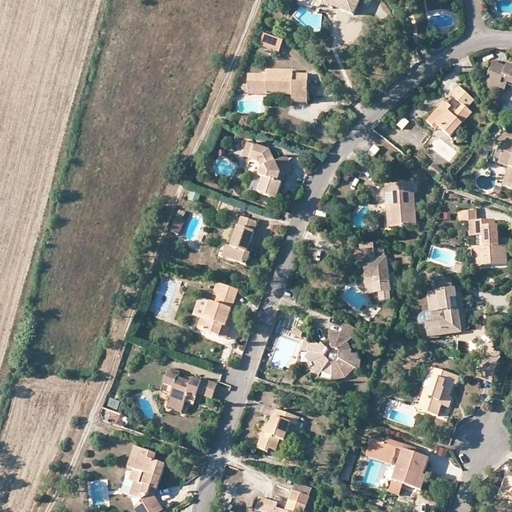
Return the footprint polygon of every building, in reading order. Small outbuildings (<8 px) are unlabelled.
[(322,0),(324,2),(324,3),(333,7),(334,4),(354,13),(360,0),(322,0)] [(281,49),(285,37),(267,31),(262,42),(281,49)] [(501,80),(506,67),(495,62),(489,75),(492,76),(501,80)] [(511,65),(508,64),(506,67),(501,80),(492,76),(487,89),(497,92),(498,90),(505,93),(509,83),(511,84),(511,65)] [(292,100),(306,100),(307,75),(293,75),(293,71),(266,70),(266,75),(249,75),(248,91),(292,92),(292,97),(292,100)] [(434,124),(437,127),(449,138),(471,113),(465,108),(472,100),(457,87),(450,95),(461,105),(455,113),(446,105),(448,103),(445,101),(426,123),(431,128),(434,124)] [(511,169),(511,177),(508,189),(511,190),(511,140),(508,139),(499,164),(509,168),(511,169)] [(252,158),(257,144),(249,141),(245,156),(252,158)] [(260,192),(278,199),(285,178),(277,161),(271,149),(257,144),(252,158),(259,161),(263,168),(261,176),(265,177),(260,192)] [(369,154),(374,158),(380,150),(376,146),(369,154)] [(277,161),(285,178),(289,180),(294,167),(289,155),(277,161)] [(389,157),(383,165),(389,169),(394,161),(389,157)] [(440,169),(433,164),(429,170),(435,175),(440,169)] [(511,177),(511,169),(509,168),(502,187),(508,189),(511,177)] [(444,172),(440,169),(435,175),(439,178),(444,172)] [(392,206),(393,228),(417,226),(415,193),(403,193),(402,184),(385,185),(386,195),(393,194),(394,202),(394,206),(392,206)] [(403,193),(415,193),(414,184),(402,184),(403,193)] [(458,223),(468,222),(477,221),(476,214),(473,211),(458,212),(458,223)] [(180,216),(174,228),(182,232),(187,219),(180,216)] [(228,258),(249,265),(253,253),(247,252),(250,243),(252,244),(259,222),(242,217),(233,246),(228,258)] [(477,221),(468,222),(470,236),(477,236),(478,247),(473,248),(474,267),(508,264),(507,246),(500,247),(499,240),(498,226),(496,226),(486,227),(486,220),(477,221)] [(247,252),(253,253),(256,245),(252,244),(250,243),(247,252)] [(228,258),(233,246),(228,244),(224,256),(228,258)] [(374,294),(392,292),(387,257),(375,259),(374,249),(357,251),(358,261),(364,260),(366,279),(372,278),(374,294)] [(223,283),(219,282),(214,294),(219,296),(223,283)] [(227,326),(241,289),(223,283),(219,296),(216,303),(212,302),(206,318),(204,318),(200,329),(221,336),(224,325),(227,326)] [(429,338),(462,333),(459,308),(458,308),(457,298),(458,298),(457,290),(429,294),(432,312),(444,311),(446,320),(427,323),(429,338)] [(295,329),(304,332),(306,327),(298,321),(295,329)] [(310,344),(305,352),(309,353),(310,364),(309,365),(310,368),(312,367),(319,377),(322,374),(332,378),(332,381),(346,379),(356,369),(360,371),(361,360),(361,354),(353,354),(353,352),(359,351),(352,339),(360,332),(345,322),(342,333),(330,332),(331,342),(332,350),(339,351),(341,355),(341,361),(339,363),(334,363),(330,362),(328,359),(326,359),(326,355),(328,355),(329,351),(324,346),(322,344),(320,346),(313,342),(311,345),(310,344)] [(224,325),(221,336),(226,338),(230,328),(227,326),(224,325)] [(305,352),(310,344),(308,343),(309,341),(306,339),(300,349),(305,352)] [(332,350),(331,342),(324,346),(329,351),(328,355),(326,355),(326,359),(328,359),(330,362),(334,363),(339,363),(341,361),(341,355),(339,351),(332,350)] [(492,383),(497,371),(482,366),(478,378),(492,383)] [(428,402),(424,412),(439,416),(443,406),(450,408),(453,398),(450,397),(455,384),(457,385),(459,378),(432,369),(429,377),(434,378),(429,391),(425,389),(422,399),(428,402)] [(199,394),(214,399),(220,383),(205,378),(204,380),(193,377),(191,381),(186,379),(179,377),(180,375),(172,372),(165,390),(174,393),(170,404),(185,409),(188,399),(197,402),(199,394)] [(434,378),(429,377),(425,389),(429,391),(434,378)] [(122,402),(111,398),(107,408),(118,412),(122,402)] [(428,402),(422,399),(419,410),(424,412),(428,402)] [(185,409),(170,404),(169,408),(183,413),(185,409)] [(292,423),(298,426),(300,418),(277,410),(272,422),(268,434),(264,433),(259,448),(268,452),(270,448),(277,451),(281,440),(285,441),(292,423)] [(268,434),(272,422),(269,423),(268,423),(267,424),(264,433),(268,434)] [(424,477),(430,460),(416,455),(412,453),(413,449),(388,439),(387,444),(373,439),(370,448),(395,457),(397,452),(403,454),(393,482),(403,486),(421,492),(426,478),(424,477)] [(392,464),(395,457),(370,448),(367,455),(392,464)] [(133,472),(140,451),(135,449),(127,470),(133,472)] [(164,511),(155,497),(151,499),(149,495),(151,488),(157,491),(165,467),(154,463),(156,457),(140,451),(133,472),(137,473),(134,483),(129,497),(144,501),(146,504),(136,510),(137,511),(164,511)] [(511,477),(507,476),(501,493),(511,496),(511,477)] [(399,496),(403,486),(393,482),(389,493),(399,496)] [(293,491),(310,497),(313,490),(296,484),(293,491)] [(151,499),(155,497),(157,491),(151,488),(149,495),(151,499)] [(269,511),(305,511),(310,497),(293,491),(286,511),(277,509),(279,504),(273,502),(269,511)] [(269,511),(273,502),(260,497),(256,509),(264,511),(269,511)]
